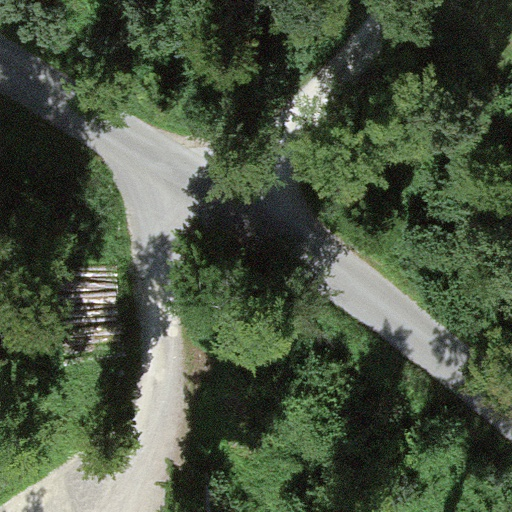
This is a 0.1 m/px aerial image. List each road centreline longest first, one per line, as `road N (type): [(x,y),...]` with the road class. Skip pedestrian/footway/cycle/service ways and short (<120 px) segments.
road 1 (unclassified): [(0,66),(270,236),(511,419)]
road 2 (track): [(270,236),(392,0)]
